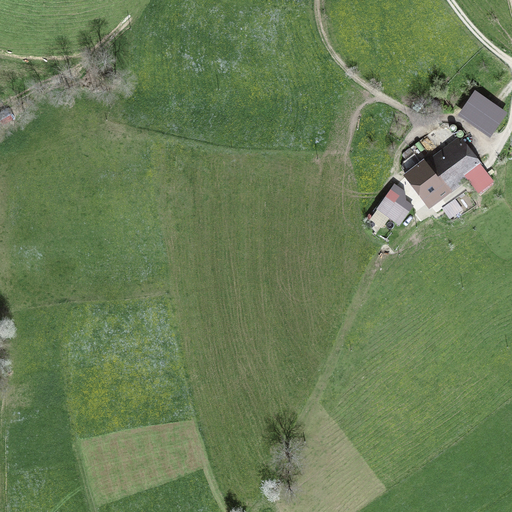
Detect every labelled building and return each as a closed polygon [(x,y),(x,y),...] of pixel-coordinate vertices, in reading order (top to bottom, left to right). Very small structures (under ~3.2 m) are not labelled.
[(495,133),(505,117),(478,100),(467,116),(495,133)] [(405,160),(411,166),(432,147),(423,138),(411,149),(413,152),(405,160)] [(464,139),(410,179),(433,210),(472,181),(484,197),(499,186),(464,139)] [(399,187),(381,212),(404,228),(421,203),(399,187)] [(444,206),(451,217),(463,208),(455,198),(444,206)]
